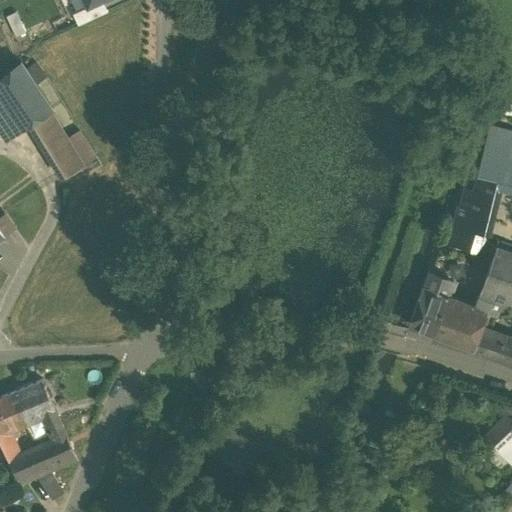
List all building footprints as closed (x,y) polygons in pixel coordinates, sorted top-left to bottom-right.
[(15,9),(4,14),(13,33),(24,28),(15,9)] [(18,59),(0,71),(0,127),(6,136),(26,123),(50,108),(53,106),(36,84),(45,77),(35,63),(26,70),(18,59)] [(50,108),(26,123),(59,176),(83,163),(50,108)] [(511,144),(491,139),(467,225),(488,231),(503,178),(511,180),(511,144)] [(7,209),(0,214),(0,238),(16,227),(7,213),(9,212),(7,209)] [(488,231),(467,225),(466,228),(456,225),(451,240),(483,249),(488,231)] [(511,247),(498,243),(480,289),(495,295),(511,301),(511,247)] [(445,277),(431,271),(426,284),(440,290),(445,277)] [(426,284),(424,284),(410,323),(474,348),(482,330),(489,309),(475,303),(440,290),(426,284)] [(495,295),(480,289),(475,303),(489,309),(495,295)] [(511,341),(482,330),(474,348),(511,362),(511,341)] [(205,367),(189,368),(190,380),(206,379),(205,367)] [(43,378),(13,391),(26,419),(32,416),(45,410),(55,406),(56,406),(43,378)] [(13,391),(0,396),(0,429),(8,426),(26,419),(13,391)] [(62,423),(55,406),(45,410),(52,427),(62,423)] [(511,407),(484,437),(493,445),(510,428),(511,430),(511,407)] [(62,423),(52,427),(57,438),(66,433),(62,423)] [(21,454),(8,426),(0,429),(0,438),(10,459),(21,454)] [(511,430),(510,428),(493,445),(511,462),(511,430)] [(57,438),(39,446),(49,468),(76,456),(66,433),(57,438)] [(21,454),(10,459),(20,480),(49,468),(39,446),(38,446),(21,454)] [(46,471),(38,477),(50,494),(58,488),(46,471)] [(511,483),(501,497),(510,505),(511,502),(511,483)]
